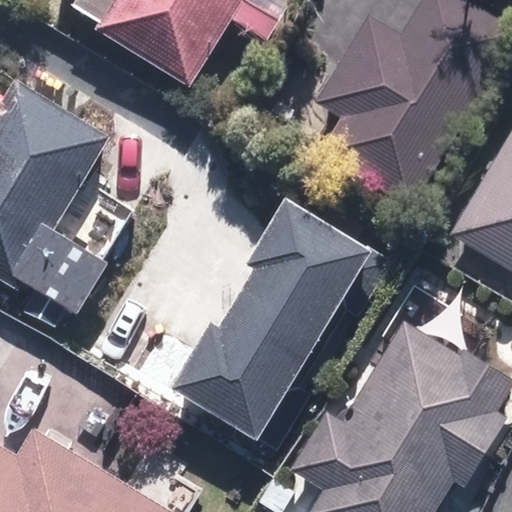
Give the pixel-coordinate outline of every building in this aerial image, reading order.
[(70,18),(189,92),(232,23),(268,46),(294,4),(286,0),(72,0),(79,4),(70,18)] [(317,156),(411,214),(511,49),(511,31),(460,0),(421,0),(399,37),(367,18),(314,105),(339,120),(317,156)] [(0,283),(75,328),(110,270),(52,236),(109,139),(13,83),(0,105),(0,283)] [(511,133),(450,240),(511,276),(511,133)] [(258,438),(277,450),(310,394),(298,387),(347,306),(359,314),(393,259),(368,244),(366,247),(285,198),(245,264),(253,269),(219,326),(210,320),(169,387),(256,440),(258,438)] [(321,493),(309,511),(438,511),(455,484),(466,491),(508,420),(497,413),(511,386),(511,381),(405,320),(344,423),(326,412),(289,475),(321,493)] [(0,446),(0,511),(170,511),(33,431),(17,457),(0,446)]
